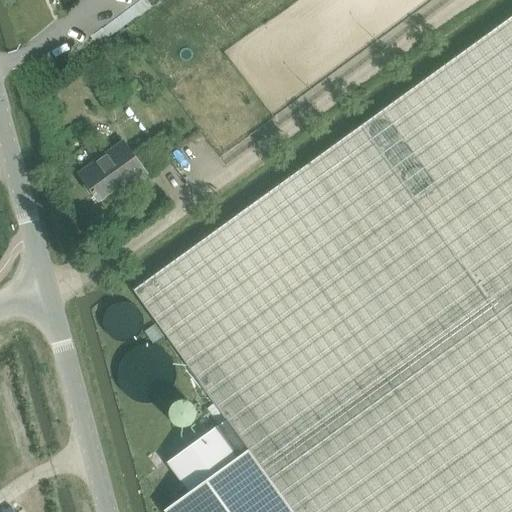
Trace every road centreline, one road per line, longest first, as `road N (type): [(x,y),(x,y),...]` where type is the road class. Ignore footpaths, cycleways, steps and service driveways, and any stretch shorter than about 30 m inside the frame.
road 1 (unclassified): [(108,511),(49,299)]
road 2 (unclassified): [(49,299),(0,120)]
